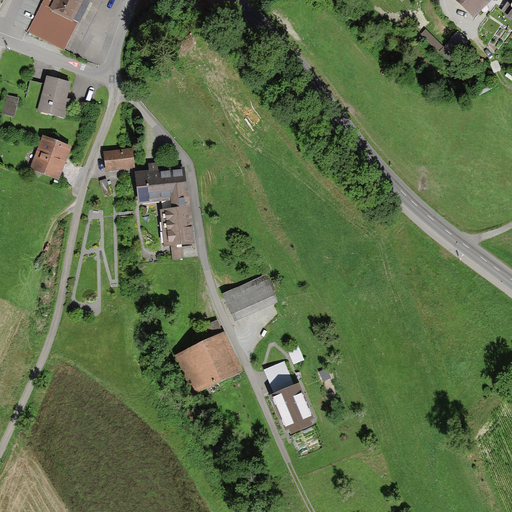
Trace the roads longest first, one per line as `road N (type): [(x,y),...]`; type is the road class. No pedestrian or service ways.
road 1 (tertiary): [(511,279),(387,176),(303,69),(231,0)]
road 2 (residential): [(0,451),(51,336),(113,78)]
